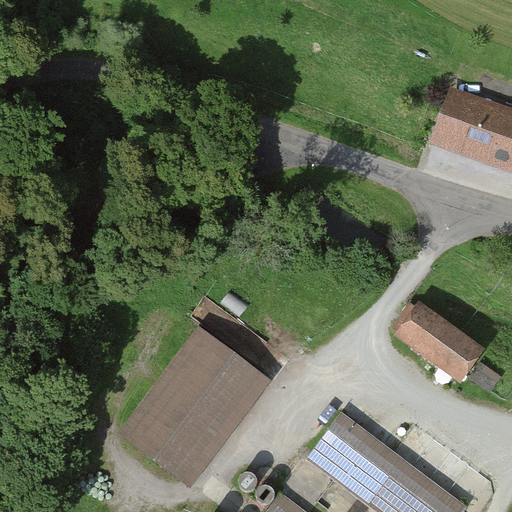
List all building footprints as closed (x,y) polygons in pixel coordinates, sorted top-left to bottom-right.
[(511,109),(452,88),(431,145),(511,173),(511,109)] [(420,303),(396,337),(464,385),(488,351),(420,303)] [(275,383),(199,326),(119,431),(195,489),(275,383)] [(493,390),(503,375),(486,363),(475,378),(493,390)] [(469,511),(472,508),(343,414),(309,460),(379,511),(469,511)] [(308,511),(286,496),(273,511),(308,511)]
